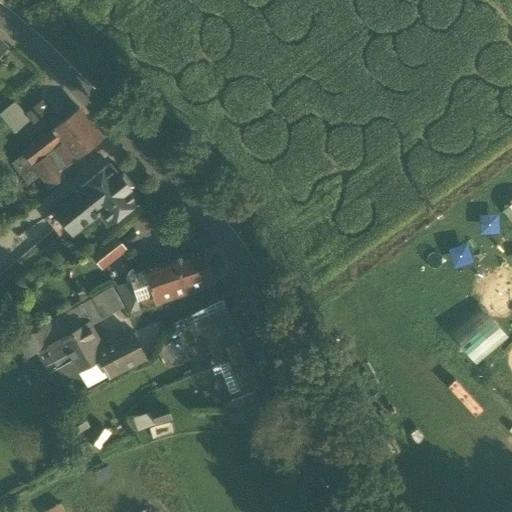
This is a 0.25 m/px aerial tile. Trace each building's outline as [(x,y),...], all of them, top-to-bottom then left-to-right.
[(41,99),(24,114),(29,120),(32,124),(50,109),(41,99)] [(24,114),(14,101),(0,112),(0,115),(13,133),(29,120),(24,114)] [(61,138),(77,157),(102,136),(77,106),(52,128),(61,138)] [(23,153),(32,163),(35,160),(48,150),(52,146),(61,138),(52,128),(23,153)] [(61,138),(52,146),(68,165),(77,157),(61,138)] [(64,169),(68,165),(52,146),(48,150),(55,158),(64,169)] [(42,169),(55,158),(48,150),(35,160),(42,169)] [(32,163),(23,153),(11,163),(29,184),(44,171),(42,169),(35,160),(32,163)] [(44,171),(54,184),(67,173),(64,169),(55,158),(42,169),(44,171)] [(54,211),(63,222),(72,234),(99,212),(109,225),(138,201),(129,189),(129,188),(119,175),(118,175),(109,163),(79,187),(80,190),(54,211)] [(511,197),(502,203),(511,220),(511,197)] [(64,241),(72,234),(63,222),(54,229),(64,241)] [(99,262),(106,263),(124,249),(114,236),(92,254),(99,262)] [(129,279),(136,301),(137,301),(154,294),(157,300),(212,282),(201,249),(133,271),(129,279)] [(113,282),(125,305),(136,301),(129,279),(111,278),(113,282)] [(64,338),(85,327),(125,305),(113,282),(33,330),(43,350),(64,338)] [(191,316),(196,326),(200,324),(215,319),(228,313),(222,299),(191,314),(191,316)] [(472,362),(504,334),(480,306),(448,334),(472,362)] [(228,313),(215,319),(223,339),(228,353),(256,342),(243,308),(228,313)] [(189,329),(196,326),(191,316),(184,318),(189,329)] [(208,344),(223,339),(215,319),(200,324),(208,344)] [(80,367),(97,357),(95,352),(98,351),(85,327),(64,338),(80,367)] [(43,350),(33,330),(15,341),(27,360),(43,350)] [(131,333),(98,351),(95,352),(97,357),(107,375),(143,355),(131,333)] [(43,350),(58,378),(76,369),(80,367),(64,338),(43,350)] [(223,339),(208,344),(216,362),(230,357),(228,353),(223,339)] [(230,357),(230,359),(242,388),(243,389),(271,378),(256,342),(228,353),(230,357)] [(107,375),(97,357),(80,367),(76,369),(85,386),(107,375)] [(230,393),(242,388),(230,359),(212,366),(214,373),(221,370),(230,393)] [(236,413),(252,414),(261,410),(254,391),(231,400),(236,413)] [(225,412),(236,413),(231,400),(222,403),(225,412)] [(166,405),(149,411),(150,412),(155,425),(171,419),(166,405)] [(155,425),(150,412),(132,418),(137,431),(155,425)] [(110,433),(97,424),(86,440),(99,449),(110,433)]
